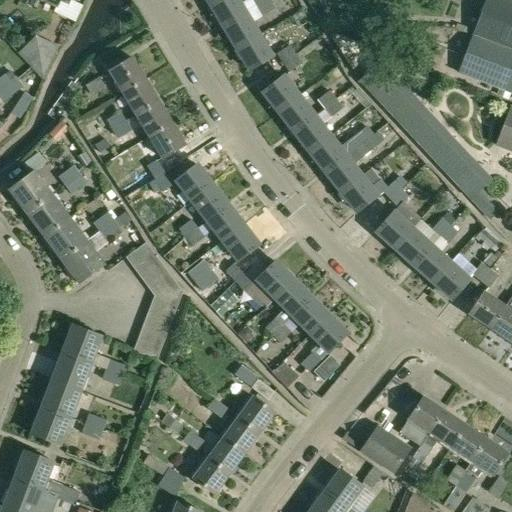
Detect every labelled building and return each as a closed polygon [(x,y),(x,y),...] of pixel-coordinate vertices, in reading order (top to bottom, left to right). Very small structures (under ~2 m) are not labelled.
[(238,0),(219,0),(211,5),(224,26),(247,13),(238,0)] [(270,0),(268,0),(256,7),(262,16),(276,8),(270,0)] [(511,0),(486,0),(472,35),(511,50),(511,0)] [(247,13),(224,26),(237,48),(260,35),(247,13)] [(377,35),(367,32),(364,44),(374,46),(377,35)] [(44,80),(59,46),(36,35),(18,53),(44,80)] [(260,35),(237,48),(251,70),(273,57),(260,35)] [(458,73),(511,93),(511,50),(472,35),(458,73)] [(278,54),(276,55),(281,64),(295,55),(289,46),(278,54)] [(411,64),(416,53),(405,49),(400,59),(411,64)] [(295,55),(281,64),(287,73),(301,65),(295,55)] [(110,71),(123,92),(146,79),(133,57),(110,71)] [(359,81),(471,200),(493,179),(382,60),(359,81)] [(5,74),(0,77),(0,91),(11,83),(5,74)] [(92,95),(107,87),(100,76),(86,85),(92,95)] [(264,92),(279,112),(300,96),(284,76),(264,92)] [(107,120),(112,129),(159,101),(146,79),(123,93),(131,105),(107,120)] [(11,83),(0,91),(0,98),(3,103),(18,92),(11,83)] [(324,109),(335,100),(328,91),(319,99),(317,101),(324,109)] [(22,94),(11,113),(20,119),(31,99),(22,94)] [(279,112),(295,132),(316,116),(300,96),(279,112)] [(295,132),(311,152),(331,136),(322,124),(344,108),(337,99),(335,100),(324,109),(316,116),(295,132)] [(150,136),(172,123),(159,101),(112,129),(108,132),(113,139),(117,136),(119,139),(143,124),(150,136)] [(506,120),(497,144),(511,150),(511,107),(496,101),(491,114),(506,120)] [(150,136),(163,158),(186,145),(172,123),(150,136)] [(331,136),(311,152),(326,172),(368,139),(362,130),(340,147),(331,136)] [(100,153),(111,146),(106,138),(95,145),(100,153)] [(326,172),(342,192),(362,175),(354,165),(375,147),(368,139),(326,172)] [(27,214),(53,194),(36,171),(47,163),(39,152),(23,164),(31,174),(10,190),(27,214)] [(155,179),(166,172),(158,159),(147,166),(155,179)] [(58,177),(64,186),(81,173),(73,164),(58,177)] [(192,201),(213,185),(197,164),(177,180),(192,201)] [(166,172),(155,179),(163,191),(174,185),(166,172)] [(64,186),(71,194),(87,182),(81,174),(64,186)] [(342,192),(358,212),(388,188),(382,180),(372,187),(362,175),(342,192)] [(402,189),(396,182),(384,193),(390,200),(402,189)] [(228,205),(213,185),(192,201),(208,221),(228,205)] [(398,208),(410,196),(402,189),(390,200),(398,208)] [(44,237),(70,217),(53,194),(27,214),(44,237)] [(244,225),(228,205),(208,221),(223,240),(223,241),(244,225)] [(99,232),(116,219),(109,211),(93,223),(97,228),(89,235),(91,237),(99,232)] [(376,231),(396,248),(413,228),(394,212),(376,231)] [(70,217),(44,237),(61,259),(87,240),(70,217)] [(431,230),(440,237),(451,225),(442,218),(431,230)] [(99,232),(106,240),(122,228),(116,219),(99,232)] [(186,236),(199,228),(191,219),(179,229),(186,236)] [(244,225),(223,241),(239,261),(260,245),(244,225)] [(448,245),(459,232),(451,225),(440,237),(448,245)] [(186,238),(193,246),(205,237),(199,228),(186,238)] [(396,248),(415,265),(432,246),(413,228),(396,248)] [(79,283),(105,264),(87,240),(61,259),(79,283)] [(146,243),(127,257),(136,270),(155,255),(146,243)] [(415,265),(434,282),(451,263),(432,246),(415,265)] [(136,270),(144,280),(163,266),(155,255),(136,270)] [(209,255),(195,266),(208,283),(222,272),(209,255)] [(258,279),(275,298),(294,278),(276,261),(258,279)] [(236,282),(244,274),(234,263),(226,271),(236,282)] [(434,282),(453,299),(470,280),(451,263),(434,282)] [(489,269),(481,263),(472,275),(481,281),(489,269)] [(144,280),(151,291),(172,276),(163,266),(144,280)] [(498,276),(489,269),(481,281),(489,288),(498,276)] [(244,274),(236,282),(247,292),(255,285),(244,274)] [(172,276),(151,291),(155,296),(182,292),(172,276)] [(266,328),(274,335),(286,323),(294,315),(311,297),(294,279),(275,298),(286,308),(266,328)] [(155,296),(152,304),(175,312),(182,292),(155,296)] [(493,298),(484,292),(470,314),(491,328),(505,306),(493,298)] [(312,333),(330,315),(311,297),(294,315),(312,333)] [(148,313),(171,322),(175,312),(152,304),(148,313)] [(511,311),(505,306),(491,328),(511,342),(511,311)] [(144,325),(167,333),(171,322),(148,313),(144,325)] [(312,333),(330,352),(348,333),(330,315),(312,333)] [(286,323),(274,335),(281,343),(294,331),(286,323)] [(62,353),(92,364),(102,336),(72,325),(62,353)] [(166,333),(144,325),(139,337),(162,345),(166,333)] [(139,337),(134,350),(157,359),(162,345),(139,337)] [(92,364),(62,353),(51,379),(82,391),(92,364)] [(321,360),(313,353),(301,363),(310,372),(321,360)] [(125,376),(128,366),(110,359),(106,369),(125,376)] [(291,385),(300,377),(285,361),(276,370),(291,385)] [(250,386),(257,376),(242,365),(235,375),(250,386)] [(125,376),(106,369),(102,379),(121,386),(125,376)] [(82,391),(51,379),(41,406),(75,419),(79,411),(75,410),(82,391)] [(269,401),(276,392),(259,379),(252,388),(269,401)] [(240,417),(260,433),(275,411),(255,396),(240,417)] [(398,433),(420,448),(444,411),(423,397),(398,433)] [(230,410),(215,398),(208,408),(223,419),(230,410)] [(41,406),(31,434),(61,445),(72,417),(41,406)] [(420,448),(414,458),(423,464),(439,438),(451,447),(466,425),(444,411),(420,448)] [(86,423),(104,430),(108,420),(89,413),(86,423)] [(160,422),(176,433),(182,425),(167,413),(160,422)] [(224,437),(245,452),(245,453),(260,433),(239,417),(224,437)] [(86,423),(82,433),(83,434),(100,440),(104,431),(104,430),(86,423)] [(451,447),(472,461),(486,439),(466,425),(451,447)] [(410,448),(377,426),(361,451),(394,473),(410,448)] [(199,451),(207,442),(191,431),(184,440),(199,451)] [(210,457),(230,473),(245,452),(224,437),(210,457)] [(484,468),(494,475),(508,453),(486,439),(472,461),(466,470),(477,478),(484,468)] [(64,485),(48,479),(55,462),(25,450),(14,478),(48,490),(76,501),(80,491),(64,486),(64,485)] [(194,478),(215,494),(230,473),(210,457),(194,478)] [(456,464),(447,480),(455,485),(466,471),(456,464)] [(374,466),(366,477),(363,481),(373,488),(384,473),(374,466)] [(164,476),(180,487),(185,478),(170,467),(164,476)] [(326,491),(347,506),(362,485),(341,470),(326,491)] [(180,487),(164,476),(158,485),(174,496),(180,487)] [(499,498),(509,482),(499,476),(489,491),(499,498)] [(4,505),(23,511),(35,511),(41,498),(44,499),(48,490),(14,478),(4,505)] [(462,490),(455,486),(443,504),(449,509),(462,490)] [(356,511),(347,506),(326,491),(311,511),(310,511),(356,511)] [(174,511),(201,511),(179,502),(174,511)]
